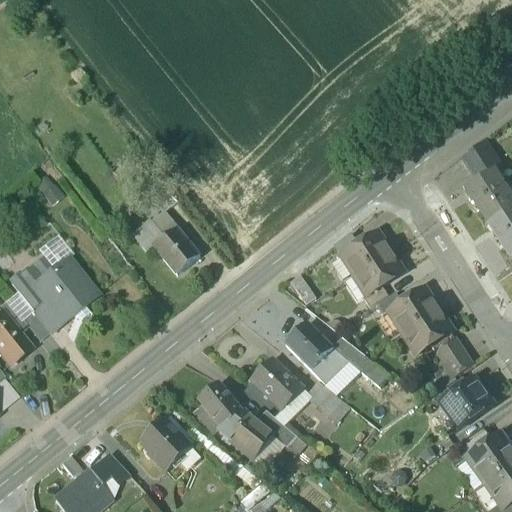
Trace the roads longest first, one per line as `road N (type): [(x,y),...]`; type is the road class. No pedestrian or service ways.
road 1 (secondary): [(0,484),(306,241)]
road 2 (residential): [(511,341),(398,167)]
road 3 (secondary): [(511,83),(398,167)]
